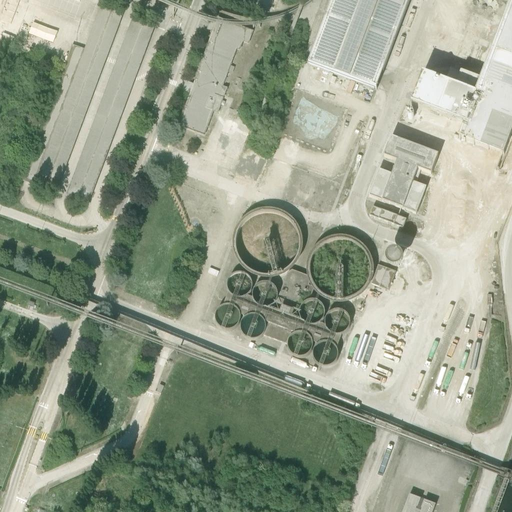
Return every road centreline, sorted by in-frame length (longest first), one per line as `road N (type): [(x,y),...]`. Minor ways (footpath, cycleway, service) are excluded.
road 1 (unknown): [(133,6),(63,211),(38,195),(36,172),(100,0)]
road 2 (unknown): [(88,242),(155,45),(157,22),(133,6)]
